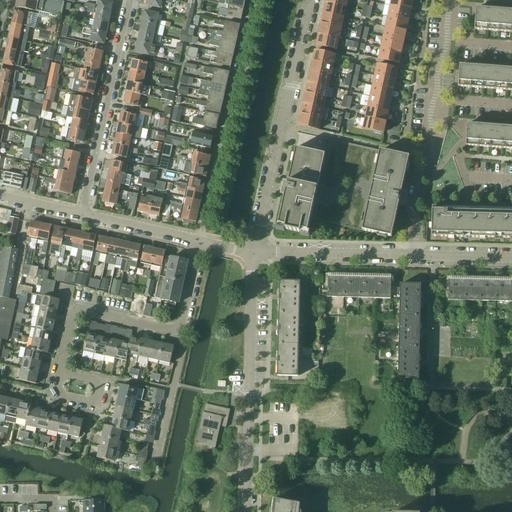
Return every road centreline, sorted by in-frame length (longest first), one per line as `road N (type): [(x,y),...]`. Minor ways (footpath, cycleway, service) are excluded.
road 1 (residential): [(251,256),(308,0)]
road 2 (residential): [(453,0),(429,118),(433,148),(414,187),(419,255)]
road 3 (residential): [(245,511),(251,256)]
road 4 (residential): [(254,0),(198,245)]
road 5 (residential): [(82,215),(128,0)]
road 6 (residential): [(419,255),(251,256)]
road 7 (residential): [(60,371),(80,309),(179,333)]
road 8 (residential): [(157,472),(179,333)]
